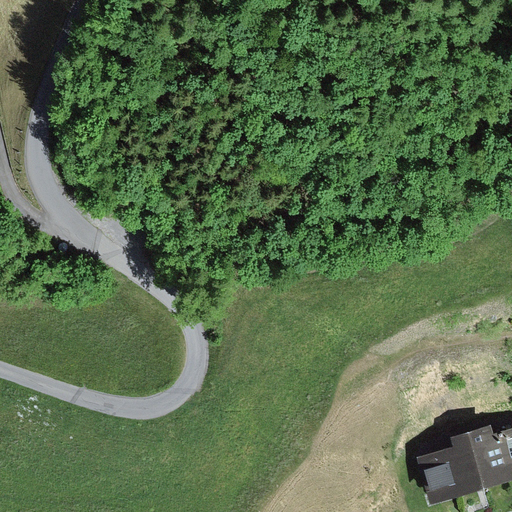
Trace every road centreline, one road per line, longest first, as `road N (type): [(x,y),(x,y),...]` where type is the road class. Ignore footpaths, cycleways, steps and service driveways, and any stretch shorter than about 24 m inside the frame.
road 1 (unclassified): [(0,367),(128,408),(164,403),(195,376),(196,337),(178,300),(73,227)]
road 2 (track): [(178,300),(359,269),(453,241),(511,202)]
road 3 (unclassified): [(73,227),(44,189),(37,134),(83,0)]
